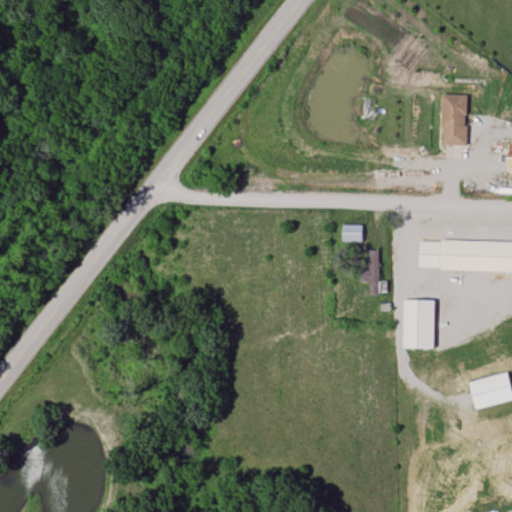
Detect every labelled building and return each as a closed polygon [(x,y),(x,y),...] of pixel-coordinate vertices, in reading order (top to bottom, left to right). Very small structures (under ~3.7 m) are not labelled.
[(442,145),(466,145),(466,95),(442,95),(442,145)] [(342,242),(362,242),(362,225),(342,225),(342,242)] [(419,270),(511,271),(511,241),(419,240),(419,270)] [(379,250),(360,250),(360,283),(369,283),(369,297),(379,297),(379,250)] [(403,349),(434,349),(434,300),(403,300),(403,349)] [(468,381),(474,409),(511,400),(511,395),(507,373),(468,381)]
